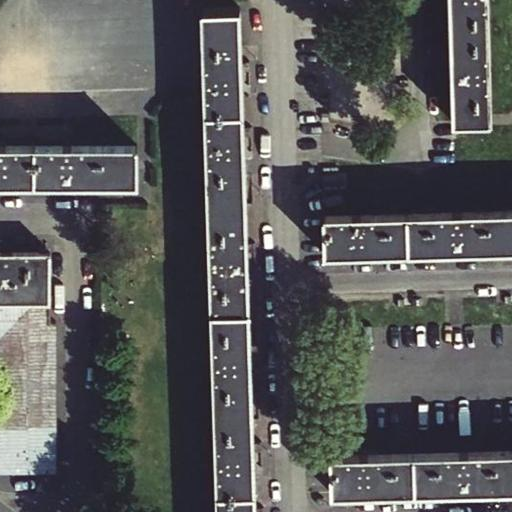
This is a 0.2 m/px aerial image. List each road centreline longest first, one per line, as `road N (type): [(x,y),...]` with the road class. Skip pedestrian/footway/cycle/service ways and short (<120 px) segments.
road 1 (residential): [(281,156),(415,152),(411,0)]
road 2 (residential): [(285,286),(511,280)]
road 3 (residential): [(285,286),(291,511)]
road 4 (residential): [(277,0),(281,156)]
road 5 (residential): [(281,156),(285,286)]
